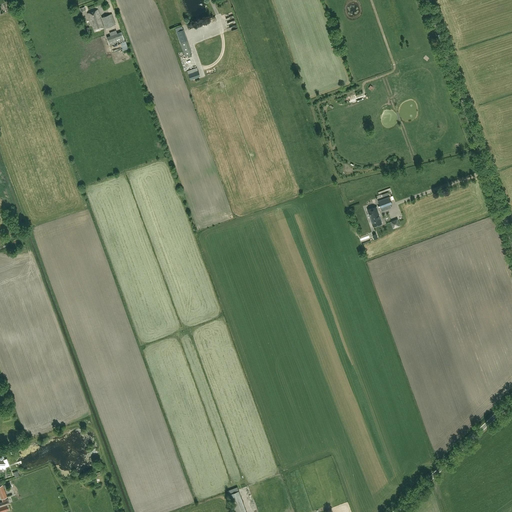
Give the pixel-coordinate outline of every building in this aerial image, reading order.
[(98,10),(88,14),(94,32),(104,28),(100,17),(98,10)] [(102,17),(106,28),(113,26),(109,15),(102,17)] [(192,54),(183,30),(182,26),(175,28),(176,32),(185,56),(192,54)] [(124,39),(121,32),(106,38),(109,45),(119,41),(120,43),(125,41),(124,39)] [(200,76),(198,71),(197,68),(187,71),(188,74),(190,80),(200,76)] [(389,198),(378,202),(380,208),(392,204),(389,198)] [(373,226),(381,224),(376,207),(368,210),(373,226)] [(397,218),(390,221),(393,229),(400,226),(397,218)] [(246,511),(239,491),(229,494),(235,511),(246,511)]
